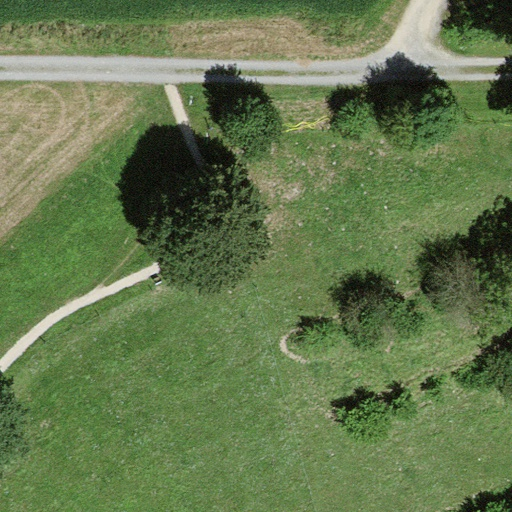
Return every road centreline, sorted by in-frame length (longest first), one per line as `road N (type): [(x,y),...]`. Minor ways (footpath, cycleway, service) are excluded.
road 1 (track): [(511,69),(160,73)]
road 2 (track): [(160,73),(0,73)]
